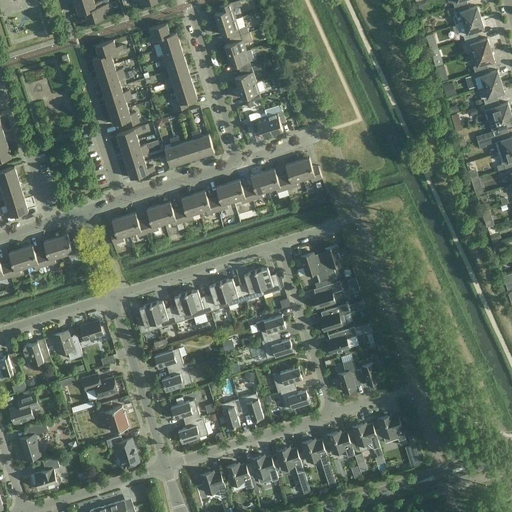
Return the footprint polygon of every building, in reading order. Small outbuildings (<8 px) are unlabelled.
[(81,0),(75,2),(79,13),(109,3),(103,5),(101,1),(95,3),(94,0),(81,0)] [(215,13),(218,24),(236,18),(233,8),(242,6),(239,0),(238,0),(219,6),(221,11),(215,13)] [(109,3),(79,13),(85,11),(88,22),(106,17),(104,10),(110,8),(109,3)] [(454,16),(456,24),(481,17),(477,5),(469,8),(468,3),(455,7),(456,12),(454,16)] [(245,26),(242,16),(236,18),(218,24),(222,35),(228,33),(230,38),(249,32),(247,25),(245,26)] [(463,35),(465,39),(478,35),(476,30),(485,28),(481,17),(456,24),(459,33),(463,35)] [(145,37),(146,41),(177,32),(177,31),(170,33),(167,23),(149,28),(151,35),(145,37)] [(160,42),(162,48),(180,43),(177,32),(146,41),(146,42),(153,40),(154,44),(160,42)] [(225,45),(228,56),(246,50),(243,42),(251,40),(249,32),(230,38),(231,43),(225,45)] [(470,44),(474,54),(491,49),(488,38),(480,40),(478,35),(465,39),(467,45),(470,44)] [(93,58),(124,49),(122,44),(116,46),(114,39),(96,45),(99,56),(93,58)] [(158,57),(159,61),(184,54),(180,43),(162,48),(164,55),(158,57)] [(93,58),(96,69),(114,64),(112,57),(119,55),(117,51),(124,49),(93,58)] [(251,49),(246,50),(228,56),(232,66),(238,64),(240,70),(251,66),(249,61),(254,59),(251,49)] [(473,66),(475,72),(488,67),(487,62),(495,60),(491,49),(474,54),(477,65),(473,66)] [(167,64),(169,70),(187,65),(184,54),(159,61),(161,66),(167,64)] [(96,69),(100,80),(124,72),(123,68),(116,70),(114,64),(96,69)] [(235,77),(238,88),(256,82),(253,72),(261,69),(259,64),(251,66),(240,70),(241,75),(235,77)] [(165,79),(166,83),(191,75),(187,65),(169,70),(171,77),(165,79)] [(475,78),(478,88),(501,81),(498,70),(490,72),(488,67),(475,72),(477,77),(475,78)] [(100,80),(103,91),(121,85),(119,79),(126,77),(124,72),(100,80)] [(174,85),(176,92),(194,86),(191,75),(166,83),(168,87),(174,85)] [(484,98),(485,104),(498,100),(497,95),(505,92),(501,81),(478,88),(481,98),(484,98)] [(256,82),(238,88),(242,98),(248,96),(250,102),(261,98),(260,93),(256,82)] [(103,91),(107,102),(131,94),(130,90),(123,92),(121,85),(103,91)] [(194,86),(176,92),(178,98),(172,100),(175,111),(188,107),(186,101),(198,98),(194,86)] [(107,102),(110,113),(128,107),(126,101),(132,99),(131,94),(107,102)] [(489,120),(490,120),(511,113),(508,102),(500,104),(498,100),(485,104),(487,109),(485,110),(489,120)] [(265,109),(266,112),(267,115),(273,133),(283,130),(281,123),(287,122),(281,104),(265,109)] [(128,107),(110,113),(114,124),(126,120),(128,126),(140,122),(137,112),(130,114),(128,107)] [(273,133),(267,115),(266,112),(261,114),(259,113),(257,112),(255,113),(249,114),(255,132),(260,130),(262,136),(273,133)] [(494,130),(495,136),(509,132),(507,127),(511,125),(511,114),(511,113),(490,120),(490,122),(490,124),(491,128),(492,129),(494,130)] [(171,115),(164,117),(167,125),(173,122),(171,115)] [(117,133),(120,145),(138,139),(136,133),(143,131),(141,126),(117,133)] [(200,129),(196,131),(203,155),(215,151),(209,133),(202,135),(200,129)] [(193,138),(187,140),(193,158),(203,155),(196,131),(191,132),(193,138)] [(495,142),(499,153),(511,148),(511,135),(510,137),(509,132),(495,136),(497,141),(495,142)] [(0,147),(8,145),(5,134),(0,135),(0,147)] [(178,136),(174,137),(182,162),(193,158),(187,140),(180,142),(178,136)] [(182,162),(174,137),(170,139),(172,145),(165,147),(170,165),(182,162)] [(120,145),(124,156),(148,148),(147,143),(140,145),(138,139),(120,145)] [(8,145),(0,147),(0,166),(2,166),(0,160),(12,156),(8,145)] [(124,156),(127,166),(145,161),(143,154),(150,152),(148,148),(124,156)] [(498,170),(506,168),(511,166),(511,148),(499,153),(502,164),(497,165),(498,170)] [(310,157),(298,161),(303,179),(310,176),(312,181),(323,178),(319,165),(313,167),(310,157)] [(145,161),(127,166),(131,178),(155,170),(154,165),(147,167),(145,161)] [(289,175),(284,176),(288,189),(298,185),(297,181),(303,179),(298,161),(286,164),(289,175)] [(0,181),(0,183),(18,177),(15,166),(0,170),(0,181)] [(275,168),(263,172),(269,189),(276,187),(277,192),(288,189),(284,176),(278,178),(275,168)] [(254,186),(249,187),(253,200),(263,196),(262,192),(269,189),(263,172),(251,175),(254,186)] [(0,189),(0,194),(22,188),(18,177),(0,183),(2,189),(0,189)] [(240,179),(228,183),(234,200),(241,198),(242,203),(253,200),(249,187),(243,189),(240,179)] [(220,197),(214,198),(218,211),(229,207),(227,203),(234,200),(228,183),(216,186),(220,197)] [(0,199),(5,198),(7,204),(25,199),(22,188),(0,194),(0,199)] [(205,190),(194,194),(199,211),(206,209),(208,214),(218,211),(214,198),(209,200),(205,190)] [(185,208),(180,209),(183,222),(194,218),(192,214),(199,211),(194,194),(182,197),(185,208)] [(25,199),(7,204),(9,211),(3,213),(5,218),(29,210),(25,199)] [(171,201),(159,205),(165,222),(171,220),(173,225),(183,222),(180,209),(174,211),(171,201)] [(150,219),(145,220),(149,233),(159,229),(158,225),(165,222),(159,205),(147,208),(150,219)] [(136,212),(124,216),(130,233),(137,231),(138,236),(149,233),(145,220),(139,222),(136,212)] [(499,212),(490,216),(493,222),(502,218),(499,212)] [(130,233),(124,216),(112,219),(116,230),(110,231),(114,244),(124,240),(123,236),(130,233)] [(68,233),(56,237),(62,255),(68,253),(70,258),(81,254),(77,242),(71,244),(68,233)] [(47,251),(42,253),(46,265),(56,262),(55,257),(62,255),(56,237),(44,241),(47,251)] [(33,244),(21,248),(27,266),(34,264),(35,269),(46,265),(42,253),(36,255),(33,244)] [(321,255),(329,284),(337,281),(335,277),(337,276),(334,266),(343,263),(337,245),(325,249),(326,253),(321,255)] [(13,262),(7,264),(11,276),(21,273),(20,268),(27,266),(21,248),(9,252),(13,262)] [(319,282),(321,281),(323,286),(329,284),(321,255),(315,257),(313,252),(301,256),(307,274),(316,271),(319,282)] [(0,260),(0,277),(1,280),(11,276),(7,264),(2,266),(0,260)] [(268,266),(256,270),(264,294),(281,289),(276,273),(277,276),(271,277),(268,266)] [(248,285),(242,287),(246,300),(264,294),(256,270),(244,274),(247,282),(248,285)] [(233,277),(221,281),(229,305),(246,300),(242,287),(236,288),(235,286),(233,277)] [(329,284),(323,286),(316,288),(318,293),(313,295),(317,308),(335,302),(332,293),(343,289),(340,280),(337,281),(329,284)] [(213,296),(207,298),(211,311),(221,308),(228,305),(229,305),(221,281),(209,285),(212,293),(213,296)] [(198,289),(186,292),(194,316),(211,311),(207,298),(201,299),(201,297),(198,289)] [(178,307),(172,309),(176,322),(186,319),(194,316),(186,292),(174,296),(177,304),(178,307)] [(163,300),(151,303),(159,327),(176,322),(172,309),(167,311),(166,308),(163,300)] [(137,317),(136,317),(141,333),(159,327),(151,303),(140,307),(142,315),(143,318),(138,320),(137,317)] [(350,312),(347,303),(324,311),(325,316),(320,318),(324,330),(342,325),(340,315),(350,312)] [(262,340),(262,341),(280,335),(278,329),(286,326),(283,314),(256,323),(259,331),(261,331),(264,339),(262,340)] [(99,320),(91,322),(81,326),(85,340),(104,334),(99,320)] [(350,337),(357,335),(355,326),(331,334),(333,339),(328,341),(332,353),(353,347),(350,337)] [(73,344),(70,337),(68,330),(54,334),(60,353),(68,350),(71,359),(83,355),(80,342),(73,344)] [(280,335),(262,341),(268,358),(294,350),(290,338),(282,340),(280,335)] [(37,340),(37,341),(30,343),(27,343),(23,347),(29,365),(44,360),(44,363),(52,360),(44,337),(37,340)] [(154,342),(156,348),(165,345),(163,339),(154,342)] [(167,364),(169,370),(187,364),(184,365),(179,347),(155,355),(159,367),(167,364)] [(9,354),(3,355),(3,354),(2,353),(1,352),(0,352),(0,375),(13,371),(14,371),(12,365),(19,363),(15,352),(9,354)] [(101,358),(103,365),(116,361),(114,354),(101,358)] [(360,381),(357,370),(353,359),(343,362),(346,371),(338,373),(344,392),(356,388),(355,383),(360,381)] [(362,368),(357,370),(360,381),(366,379),(368,384),(380,380),(374,362),(362,366),(362,368)] [(187,364),(169,370),(170,376),(162,378),(166,390),(192,382),(187,364)] [(273,374),(278,392),(296,386),(295,380),(303,378),(299,366),(273,374)] [(96,387),(99,398),(118,392),(116,385),(117,383),(115,379),(114,378),(113,376),(100,381),(98,373),(82,378),(86,390),(96,387)] [(296,386),(278,392),(281,391),(286,409),(310,401),(306,389),(298,392),(296,386)] [(20,392),(9,394),(11,401),(21,398),(20,392)] [(10,408),(16,426),(15,423),(34,417),(32,410),(33,407),(39,405),(35,392),(21,397),(24,404),(10,408)] [(257,392),(239,398),(244,414),(250,412),(252,420),(264,416),(257,392)] [(183,416),(185,421),(203,416),(203,415),(201,416),(195,399),(184,402),(183,396),(176,399),(178,404),(171,406),(175,418),(183,416)] [(244,414),(239,398),(221,403),(229,427),(241,424),(238,415),(244,414)] [(105,411),(112,431),(129,426),(122,405),(113,408),(111,400),(97,405),(99,413),(105,411)] [(391,414),(378,418),(385,442),(398,438),(400,445),(407,443),(398,415),(392,417),(391,414)] [(203,416),(185,421),(187,427),(179,430),(182,442),(209,433),(203,416)] [(20,438),(26,459),(41,454),(35,434),(48,430),(46,421),(26,427),(28,436),(20,438)] [(366,422),(353,426),(358,445),(371,440),(374,449),(375,453),(376,452),(378,456),(383,455),(373,423),(367,425),(366,422)] [(346,449),(348,457),(355,455),(348,431),(341,433),(341,430),(327,434),(333,453),(346,449)] [(121,435),(107,439),(109,446),(117,444),(120,455),(119,455),(123,466),(140,461),(137,453),(138,453),(135,443),(134,443),(132,437),(123,440),(121,435)] [(448,438),(451,449),(458,447),(454,436),(448,438)] [(320,457),(323,465),(330,463),(322,439),(316,441),(315,438),(302,443),(308,461),(320,457)] [(295,465),(298,473),(304,471),(297,447),(291,449),(290,446),(276,451),(282,469),(295,465)] [(265,454),(251,459),(257,477),(258,476),(260,482),(271,478),(272,481),(279,479),(276,470),(273,461),(272,455),(265,457),(265,454)] [(46,470),(31,475),(34,483),(38,482),(40,489),(58,483),(60,482),(61,480),(61,477),(60,476),(56,475),(54,468),(60,466),(57,455),(43,460),(46,470)] [(244,481),(247,489),(254,487),(246,463),(240,465),(239,462),(226,467),(232,485),(244,481)] [(219,489),(222,497),(228,495),(221,471),(215,473),(214,470),(200,475),(206,493),(219,489)] [(333,473),(326,475),(329,485),(336,483),(333,473)] [(274,487),(265,490),(267,500),(277,498),(274,487)] [(100,507),(91,509),(92,511),(135,511),(134,506),(127,509),(124,500),(105,506),(105,505),(104,505),(105,507),(101,508),(100,506),(100,507)] [(233,511),(240,510),(239,503),(232,505),(233,511)]
